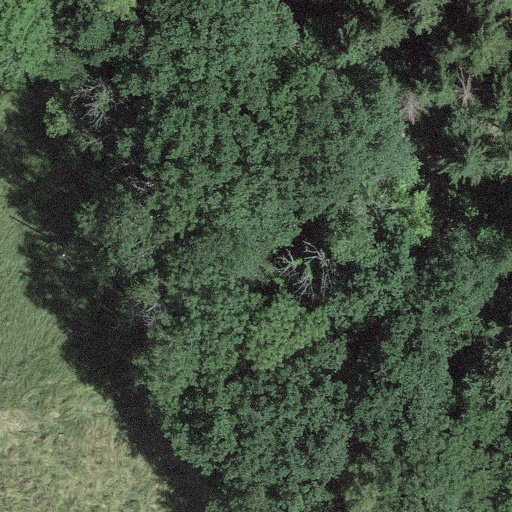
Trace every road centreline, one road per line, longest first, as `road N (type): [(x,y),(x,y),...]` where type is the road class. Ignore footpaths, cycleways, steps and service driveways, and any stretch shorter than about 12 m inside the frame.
road 1 (track): [(291,30),(380,98),(447,180),(474,276),(487,396),(511,477)]
road 2 (track): [(291,30),(208,16),(109,34),(0,86)]
